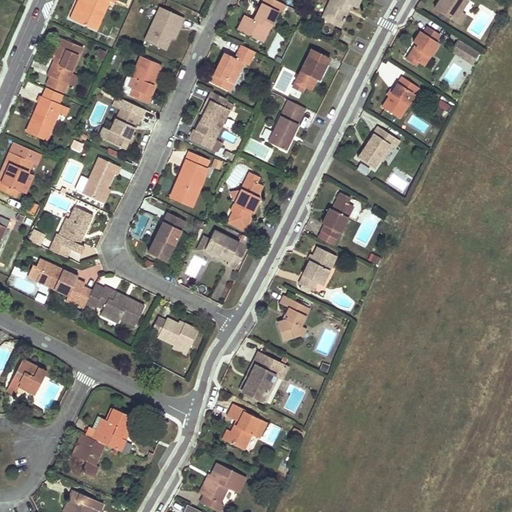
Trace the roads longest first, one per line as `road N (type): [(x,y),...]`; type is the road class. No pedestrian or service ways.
road 1 (residential): [(235,322),(129,267),(119,238),(224,0)]
road 2 (residential): [(235,322),(402,0)]
